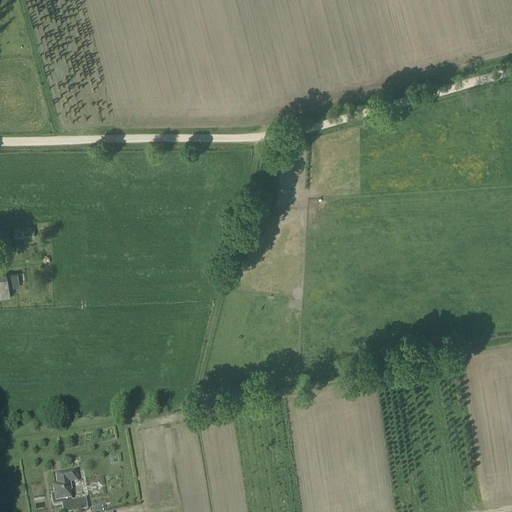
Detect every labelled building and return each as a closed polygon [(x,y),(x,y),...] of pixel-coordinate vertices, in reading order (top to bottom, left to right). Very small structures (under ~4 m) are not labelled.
[(13,228),(13,238),(33,238),(33,228),(13,228)] [(0,298),(9,297),(6,276),(5,275),(0,276),(0,298)] [(17,275),(9,276),(11,290),(19,288),(17,275)] [(91,464),(101,463),(101,456),(91,456),(91,464)] [(50,495),(52,506),(61,504),(62,511),(74,511),(87,510),(85,499),(71,501),(69,493),(65,490),(64,484),(77,482),(75,470),(55,474),(57,485),(52,486),(53,494),(50,495)]
